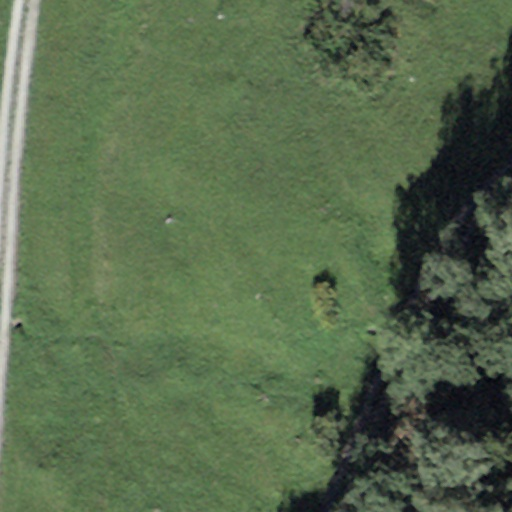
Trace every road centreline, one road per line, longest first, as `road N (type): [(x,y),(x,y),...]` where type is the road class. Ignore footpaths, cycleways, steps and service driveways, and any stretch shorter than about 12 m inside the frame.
road 1 (track): [(511,168),(387,347),(311,511)]
road 2 (track): [(0,273),(40,0)]
